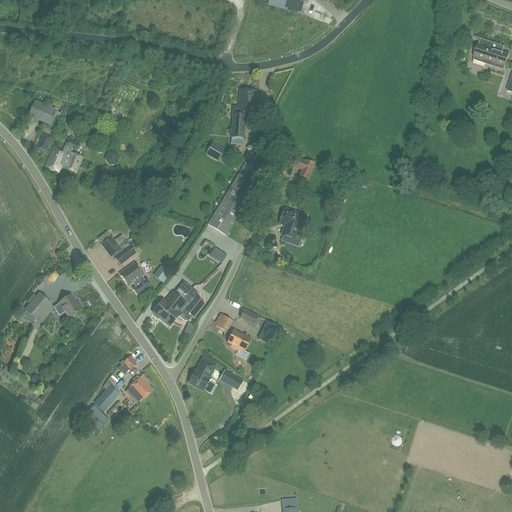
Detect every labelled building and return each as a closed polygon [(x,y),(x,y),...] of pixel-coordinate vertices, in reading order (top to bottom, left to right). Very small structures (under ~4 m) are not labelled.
[(304,0),(268,0),(267,6),(299,16),(304,0)] [(474,61),(473,65),(486,68),(487,65),(505,71),(509,57),(503,55),(504,50),(475,41),(475,42),(480,43),(478,48),(477,48),(473,61),(474,61)] [(14,82),(3,82),(3,91),(14,92),(14,82)] [(239,90),(238,107),(232,106),(230,138),(231,138),(231,144),(242,145),(242,139),(244,139),(246,108),(254,109),(254,105),(257,105),(257,99),(255,99),(256,91),(239,90)] [(30,114),(52,121),(57,107),(35,99),(30,114)] [(42,135),(37,148),(46,152),(52,139),(42,135)] [(76,172),(82,157),(72,153),(70,153),(71,150),(74,152),(78,143),(70,140),(67,147),(66,147),(64,152),(53,148),(45,166),(59,172),(61,166),(76,172)] [(224,150),(212,143),(205,155),(218,162),(224,150)] [(251,152),(207,225),(225,236),(270,163),(251,152)] [(308,180),(314,164),(303,160),(294,157),(291,167),(300,171),(298,176),(308,180)] [(282,181),(288,165),(278,161),(272,177),(282,181)] [(304,215),(284,208),(279,224),(284,226),(281,235),(294,240),(298,229),(299,229),(304,215)] [(110,239),(97,248),(106,261),(119,251),(110,239)] [(120,266),(134,255),(136,253),(130,245),(129,246),(125,241),(120,245),(124,250),(114,258),(120,266)] [(213,252),(224,258),(229,248),(218,243),(213,252)] [(146,279),(144,280),(141,277),(144,275),(134,263),(119,274),(129,286),(134,283),(136,286),(132,289),(139,297),(152,286),(146,279)] [(162,268),(155,277),(163,284),(170,274),(162,268)] [(47,287),(57,292),(60,285),(50,281),(47,287)] [(165,302),(163,300),(152,313),(169,327),(179,314),(177,312),(181,307),(193,317),(203,304),(195,298),(193,300),(187,295),(192,289),(184,283),(179,289),(178,288),(173,294),(172,293),(165,302)] [(36,297),(29,305),(24,311),(36,321),(51,305),(39,294),(36,297)] [(26,303),(29,305),(36,297),(33,294),(26,303)] [(58,303),(59,304),(53,308),(59,316),(64,312),(69,319),(83,309),(78,302),(76,303),(71,295),(58,303)] [(264,319),(244,310),(239,319),(259,329),(264,319)] [(226,332),(232,322),(220,314),(214,325),(226,332)] [(263,328),(275,334),(279,328),(266,321),(263,328)] [(250,339),(233,330),(227,343),(233,346),(232,348),(238,351),(239,350),(244,352),(250,339)] [(129,357),(117,369),(124,376),(136,365),(129,357)] [(209,379),(208,378),(215,366),(202,359),(195,371),(194,370),(187,383),(203,391),(209,379)] [(218,381),(232,388),(238,378),(224,371),(218,381)] [(139,401),(140,402),(153,391),(149,386),(152,383),(143,374),(128,389),(134,396),(131,399),(136,404),(139,401)] [(30,379),(31,382),(34,384),(37,384),(39,381),(39,378),(35,375),(32,376),(30,379)] [(104,413),(120,395),(110,386),(93,404),(104,413)] [(259,400),(251,394),(248,398),(256,404),(259,400)] [(84,417),(99,431),(109,420),(94,406),(84,417)]
